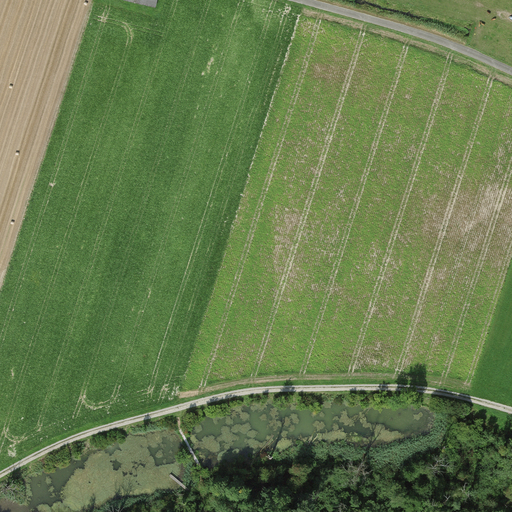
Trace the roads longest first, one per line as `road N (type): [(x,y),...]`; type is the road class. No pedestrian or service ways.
road 1 (track): [(0,476),(113,425),(230,394),(436,391),(511,411)]
road 2 (track): [(511,75),(452,48),(273,0)]
